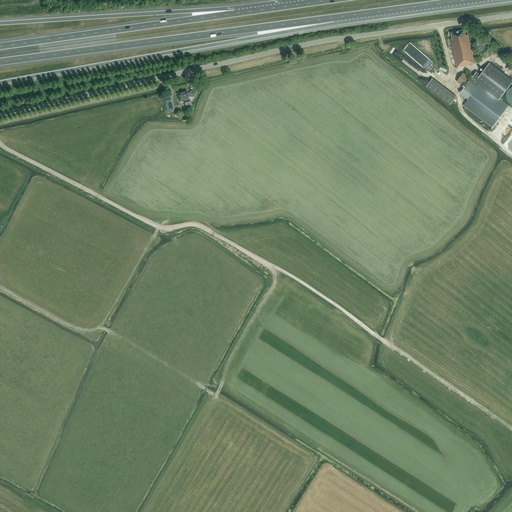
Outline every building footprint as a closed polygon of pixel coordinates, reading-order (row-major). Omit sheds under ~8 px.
[(473,58),(467,35),(465,35),(464,30),(451,33),(452,38),(450,39),(456,67),(461,66),(461,67),(474,64),(474,63),(478,62),(477,57),(473,58)] [(508,107),(499,100),(511,82),(511,81),(489,64),(480,75),(476,72),(469,81),(459,94),(468,100),(464,105),(493,127),(508,107)] [(456,82),(462,86),(468,77),(469,75),(465,72),(464,74),(463,73),(456,82)] [(433,80),(426,89),(451,107),(457,98),(433,80)] [(188,99),(188,97),(191,96),(191,97),(194,96),(196,92),(196,90),(190,91),(190,92),(187,93),(187,91),(177,93),(179,101),(184,100),(185,107),(192,106),(191,101),(189,101),(189,98),(188,99)] [(173,111),(171,99),(164,101),(167,113),(173,111)]
